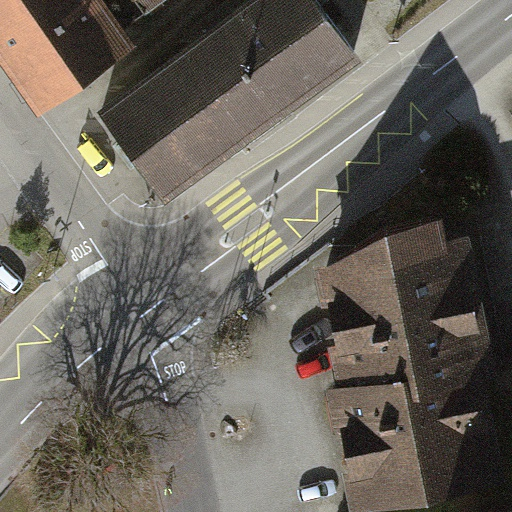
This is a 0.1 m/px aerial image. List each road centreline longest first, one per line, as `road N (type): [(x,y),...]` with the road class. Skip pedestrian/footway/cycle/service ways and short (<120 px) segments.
road 1 (secondary): [(135,311),(511,24)]
road 2 (residential): [(0,119),(135,311)]
road 3 (tertiary): [(192,511),(164,379),(135,311)]
road 4 (secondary): [(0,447),(135,311)]
